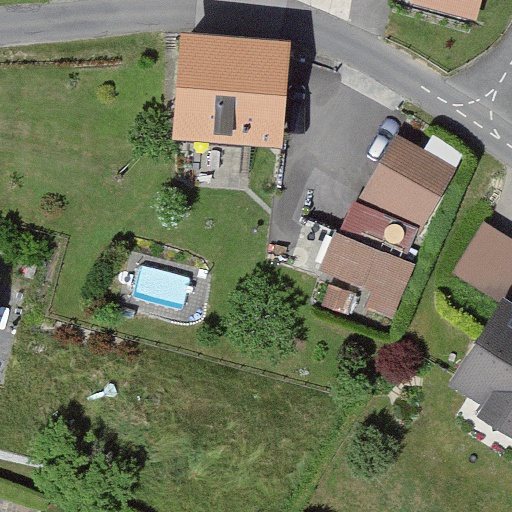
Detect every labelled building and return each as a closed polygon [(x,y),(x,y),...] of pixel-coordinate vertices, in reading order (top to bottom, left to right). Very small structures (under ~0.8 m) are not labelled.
[(479,0),(414,0),(414,4),(474,19),(479,0)] [(189,44),(182,133),(278,142),(285,52),(189,44)] [(394,137),(344,238),(406,261),(454,168),(394,137)] [(511,241),(486,225),(458,271),(505,300),(511,289),(511,241)] [(372,288),(363,311),(394,321),(416,264),(406,261),(344,238),(336,235),(322,270),(372,288)] [(454,383),(511,419),(511,304),(505,300),(454,383)]
